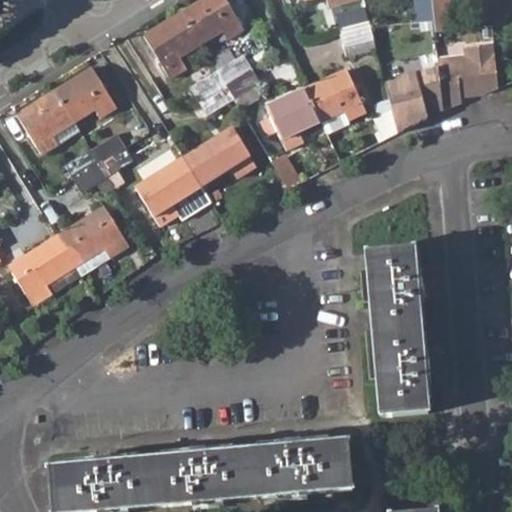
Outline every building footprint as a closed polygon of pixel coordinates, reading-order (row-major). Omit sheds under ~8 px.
[(202,0),(182,13),(200,44),(222,31),(227,39),(244,30),(226,0),(202,0)] [(416,0),(418,23),(434,21),(431,0),(416,0)] [(431,0),(434,21),(436,33),(452,31),(449,0),(431,0)] [(336,14),(339,30),(369,22),(364,7),(336,14)] [(144,35),(167,75),(185,65),(180,56),(200,44),(182,13),(144,35)] [(339,30),(346,56),(376,49),(369,22),(339,30)] [(464,56),(438,59),(444,110),(461,103),(461,98),(480,96),(497,89),(493,46),(464,49),(464,56)] [(217,72),(225,85),(251,70),(244,56),(217,72)] [(55,92),(73,122),(94,109),(99,117),(117,106),(93,67),(55,92)] [(225,85),(234,98),(259,83),(251,70),(225,85)] [(307,88),(322,122),(343,112),(347,121),(365,112),(347,70),(307,88)] [(191,87),(198,100),(225,85),(217,72),(191,87)] [(198,100),(206,114),(234,98),(225,85),(198,100)] [(265,108),(285,149),(303,142),(299,133),(322,122),(307,88),(265,108)] [(18,113),(41,153),(58,143),(53,134),(73,122),(55,92),(18,113)] [(322,122),(327,134),(349,124),(347,121),(343,112),(322,122)] [(183,158),(201,188),(231,169),(237,179),(256,167),(231,129),(183,158)] [(91,150),(99,163),(124,148),(116,134),(91,150)] [(99,163),(106,175),(132,160),(124,148),(99,163)] [(65,166),(73,179),(99,163),(91,150),(65,166)] [(136,187),(160,226),(178,215),(173,205),(201,188),(183,158),(136,187)] [(73,179),(81,191),(106,175),(99,163),(73,179)] [(56,236),(75,266),(104,248),(109,257),(129,245),(105,206),(56,236)] [(9,265),(33,305),(51,294),(54,299),(83,281),(75,266),(56,236),(9,265)] [(414,251),(367,254),(380,413),(428,410),(414,251)] [(108,511),(354,491),(349,445),(49,471),(53,511),(108,511)]
